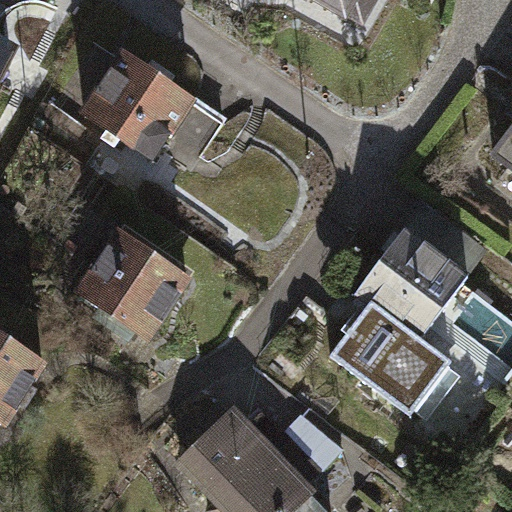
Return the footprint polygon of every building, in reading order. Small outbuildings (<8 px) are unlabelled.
[(322,0),(359,22),(371,0),(322,0)] [(0,80),(19,45),(0,35),(0,80)] [(193,103),(121,55),(79,116),(151,164),(159,153),(193,103)] [(223,124),(193,103),(159,153),(190,174),(223,124)] [(511,126),(489,156),(511,173),(511,126)] [(467,274),(402,229),(352,299),(366,308),(331,358),(413,415),(451,361),(421,340),(467,274)] [(186,282),(116,234),(75,293),(146,341),(186,282)] [(427,409),(467,437),(511,373),(511,320),(469,290),(444,325),(472,345),(427,409)] [(43,364),(0,336),(0,420),(5,424),(43,364)] [(276,447),(235,405),(178,465),(226,511),(296,511),(312,497),(318,491),(311,485),(347,452),(306,414),(276,447)] [(326,511),(312,497),(296,511),(326,511)]
